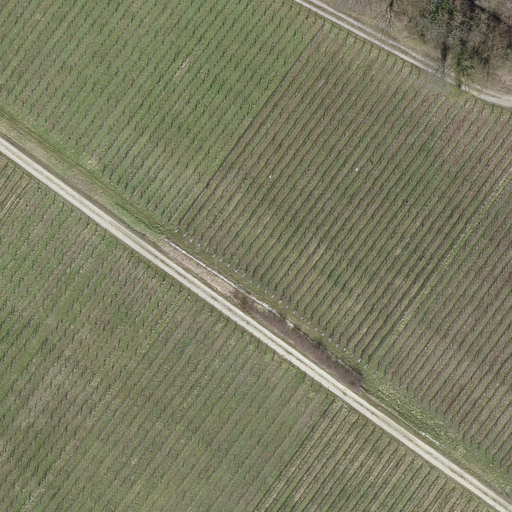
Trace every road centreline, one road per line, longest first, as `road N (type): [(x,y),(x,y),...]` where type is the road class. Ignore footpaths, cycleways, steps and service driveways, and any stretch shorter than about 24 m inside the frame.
road 1 (track): [(511,511),(0,142)]
road 2 (track): [(305,0),(463,82),(511,98)]
